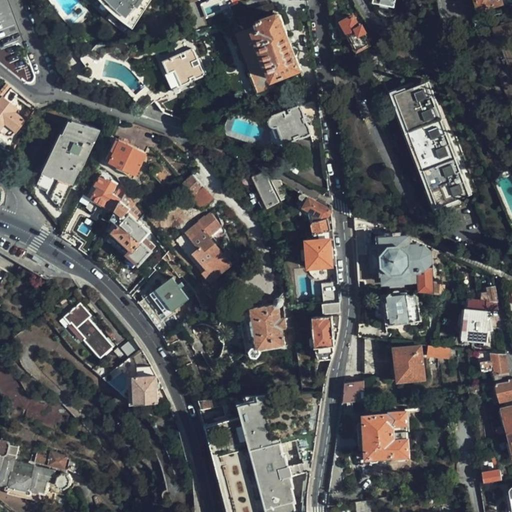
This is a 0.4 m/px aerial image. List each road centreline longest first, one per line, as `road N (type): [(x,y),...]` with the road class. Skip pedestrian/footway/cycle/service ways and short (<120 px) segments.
road 1 (tertiary): [(316,511),(347,285),(317,0)]
road 2 (secondary): [(13,226),(68,255),(144,331),(185,403),(213,511)]
road 3 (residential): [(43,91),(180,134)]
